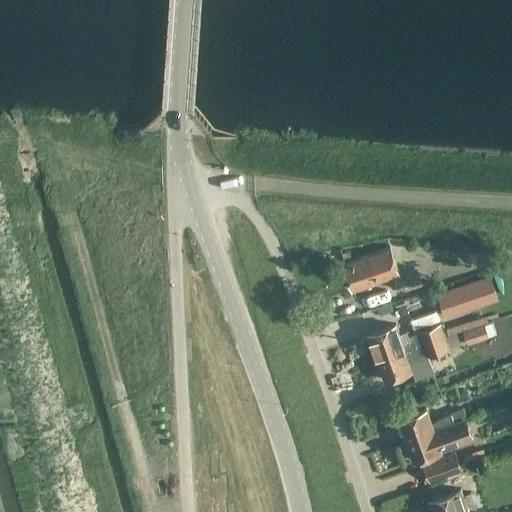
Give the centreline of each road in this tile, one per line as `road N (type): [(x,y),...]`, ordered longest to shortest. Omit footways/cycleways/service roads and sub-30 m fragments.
road 1 (residential): [(366,511),(332,397),(263,230),(227,181),(188,181)]
road 2 (tertiary): [(300,511),(188,181)]
road 3 (unclassified): [(183,511),(173,218),(188,181)]
road 4 (track): [(149,511),(78,245)]
road 5 (tertiary): [(188,181),(175,115),(184,0)]
road 6 (track): [(27,133),(55,153),(78,245)]
